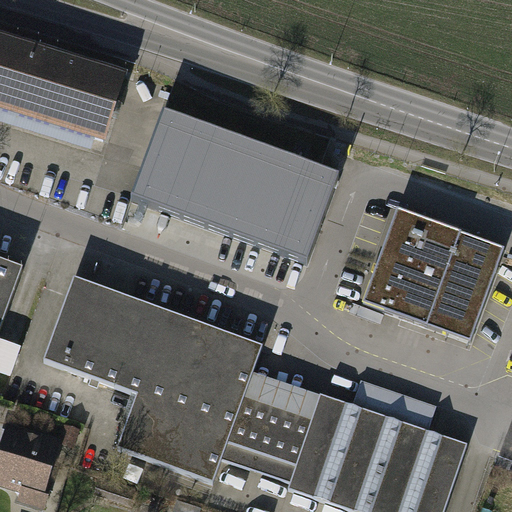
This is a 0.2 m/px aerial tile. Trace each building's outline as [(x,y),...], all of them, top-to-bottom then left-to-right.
[(126,80),(0,41),(0,120),(104,153),(126,80)] [(340,180),(165,116),(133,202),(309,265),(340,180)] [(504,252),(398,215),(366,307),(472,344),(504,252)] [(0,338),(22,278),(0,269),(0,338)] [(215,492),(224,466),(254,381),(263,355),(74,289),(45,370),(139,403),(119,459),(215,492)] [(351,416),(254,381),(224,466),(293,491),(291,496),(336,511),(446,511),(468,451),(430,438),(439,412),(362,385),(351,416)] [(4,430),(0,440),(0,490),(18,496),(15,505),(37,511),(38,511),(59,447),(4,430)] [(82,438),(67,434),(62,451),(76,456),(82,438)]
